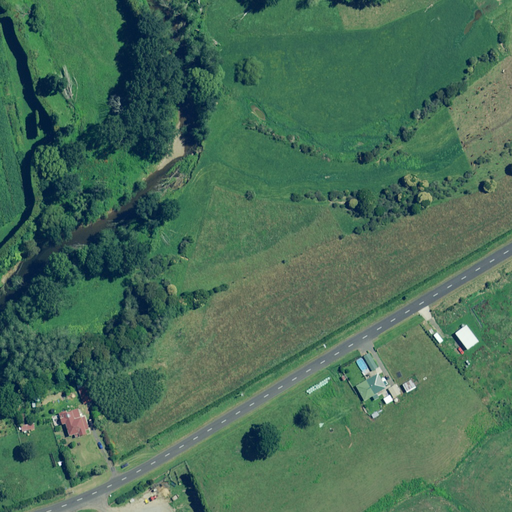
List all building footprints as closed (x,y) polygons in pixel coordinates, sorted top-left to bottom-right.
[(377,369),(368,354),(363,357),(371,372),(377,369)] [(381,391),(373,377),(355,386),(363,401),(381,391)] [(92,401),(87,385),(77,389),(82,404),(92,401)] [(399,394),(394,385),(387,389),(392,398),(399,394)] [(79,417),(77,409),(58,415),(63,429),(66,428),(68,436),(74,434),(75,437),(89,433),(83,416),(79,417)] [(34,429),(32,423),(20,426),(22,435),(27,434),(26,431),(34,429)]
